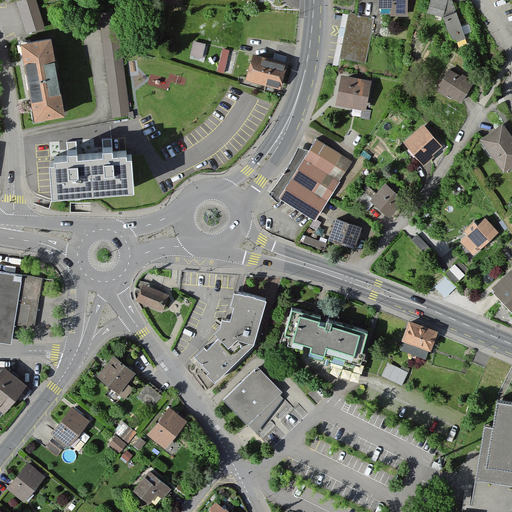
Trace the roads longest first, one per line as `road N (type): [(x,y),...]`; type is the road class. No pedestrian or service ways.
road 1 (residential): [(352,281),(511,62)]
road 2 (primary): [(314,0),(288,122),(235,196)]
road 3 (residential): [(13,229),(12,116),(0,48)]
road 4 (secondary): [(352,281),(511,347)]
road 5 (residential): [(232,449),(138,325)]
road 6 (residential): [(77,351),(0,457)]
road 7 (secondary): [(236,238),(352,281)]
